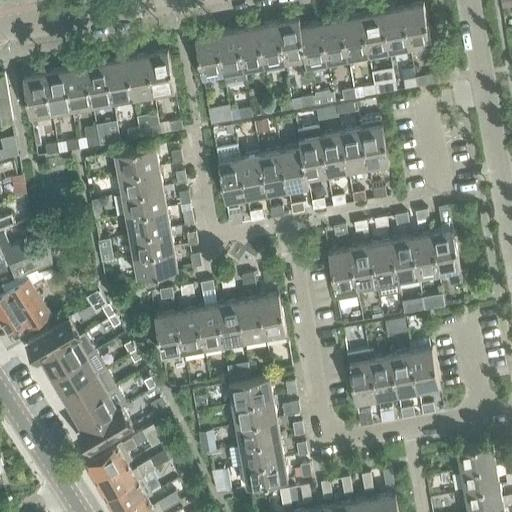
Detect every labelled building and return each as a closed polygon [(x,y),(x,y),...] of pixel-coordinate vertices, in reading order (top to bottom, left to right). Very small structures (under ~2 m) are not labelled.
[(424,1),(403,5),(411,46),(431,42),(424,1)] [(403,5),(383,9),(390,50),(411,46),(403,5)] [(383,9),(361,12),(369,54),(390,50),(383,9)] [(351,15),(341,17),(348,57),(351,57),(369,54),(361,12),(351,14),(351,15)] [(299,16),(278,20),(285,61),(306,57),(305,56),(306,56),(300,24),(299,16)] [(341,17),(321,20),(329,61),(348,57),(341,17)] [(278,20),(257,24),(265,65),(285,61),(278,20)] [(321,20),(300,24),(306,56),(305,56),(306,57),(308,65),(329,61),(321,20)] [(257,24),(237,28),(244,68),(265,65),(257,24)] [(237,28),(216,32),(223,72),(225,81),(246,78),(244,68),(237,28)] [(203,76),(223,72),(216,32),(195,35),(203,76)] [(167,49),(146,53),(154,94),(175,90),(167,49)] [(146,53),(126,57),(133,98),(154,94),(146,53)] [(126,57),(105,61),(113,101),(133,98),(126,57)] [(105,61),(85,64),(93,105),(113,101),(105,61)] [(85,64),(64,68),(72,109),(93,105),(85,64)] [(64,68),(44,72),(51,113),(72,109),(64,68)] [(427,82),(438,80),(436,71),(425,73),(427,82)] [(31,117),(51,113),(44,72),(23,76),(31,117)] [(0,123),(13,121),(4,73),(0,73),(0,123)] [(406,86),(418,84),(416,75),(404,77),(406,86)] [(385,90),(397,88),(395,79),(384,81),(385,90)] [(365,94),(377,91),(375,83),(363,85),(365,94)] [(343,88),(345,97),(355,95),(354,86),(343,88)] [(314,103),(336,99),(334,89),(312,93),(314,103)] [(302,105),(314,103),(312,93),(300,96),(302,105)] [(294,107),(292,97),(280,100),(282,109),(294,107)] [(273,111),(272,101),(260,104),(262,113),(273,111)] [(232,119),(230,110),(229,103),(208,107),(211,123),(232,119)] [(253,115),(251,105),(239,107),(241,117),(253,115)] [(291,112),(282,114),(283,121),(292,119),(291,112)] [(360,116),(361,124),(369,164),(390,160),(382,120),(381,112),(360,116)] [(268,116),(255,119),(257,131),(270,129),(268,116)] [(170,131),(182,128),(180,120),(168,122),(170,131)] [(159,124),(151,125),(153,134),(161,132),(159,124)] [(351,167),(369,164),(361,124),(351,126),(341,128),(348,168),(351,167)] [(139,128),(131,129),(132,138),(140,136),(139,128)] [(341,128),(320,132),(328,171),(348,168),(341,128)] [(120,140),(118,131),(106,133),(107,142),(120,140)] [(300,136),(302,145),(308,175),(328,171),(320,132),(300,136)] [(100,144),(98,135),(86,137),(88,146),(100,144)] [(79,148),(77,138),(65,141),(67,150),(79,148)] [(59,151),(57,142),(45,145),(46,154),(59,151)] [(115,153),(119,172),(159,165),(155,145),(115,153)] [(302,145),(281,149),(288,187),(309,183),(308,175),(302,145)] [(172,149),(174,162),(182,160),(180,148),(172,149)] [(281,149),(260,153),(268,191),(288,187),(281,149)] [(260,153),(240,156),(247,195),(259,193),(268,191),(260,153)] [(226,198),(247,195),(240,156),(219,161),(225,193),(226,198)] [(119,172),(123,193),(162,185),(159,165),(119,172)] [(175,170),(178,182),(186,181),(184,169),(175,170)] [(25,170),(13,172),(17,192),(29,190),(25,170)] [(387,193),(386,184),(374,187),(376,195),(387,193)] [(123,193),(127,213),(166,205),(162,185),(123,193)] [(366,197),(366,193),(365,188),(353,191),(354,199),(366,197)] [(179,191),(181,203),(190,201),(188,193),(187,189),(179,191)] [(347,200),(345,193),(345,192),(332,195),(334,203),(347,200)] [(315,206),(327,204),(325,196),(313,198),(315,206)] [(294,210),(305,208),(304,200),(292,202),(294,210)] [(274,214),(285,212),(283,204),(272,206),(274,214)] [(439,214),(450,212),(449,204),(438,206),(439,214)] [(127,213),(130,233),(170,225),(166,205),(127,213)] [(253,218),(265,215),(263,207),(251,209),(253,218)] [(418,218),(430,216),(428,208),(417,210),(418,218)] [(186,223),(194,221),(192,210),(184,211),(186,223)] [(231,221),(243,219),(242,211),(230,213),(231,221)] [(397,222),(409,220),(407,211),(396,214),(397,222)] [(0,225),(14,220),(10,212),(0,215),(0,225)] [(377,225),(388,223),(387,215),(375,217),(377,225)] [(356,229),(368,227),(367,219),(355,221),(356,229)] [(337,232),(348,230),(347,223),(336,225),(337,232)] [(130,233),(134,253),(174,246),(170,225),(130,233)] [(453,227),(432,230),(440,271),(460,267),(453,227)] [(47,246),(28,254),(22,239),(10,243),(4,228),(0,229),(0,264),(9,261),(15,276),(53,261),(47,246)] [(190,243),(198,241),(196,230),(188,231),(190,243)] [(432,230),(412,234),(420,274),(440,271),(432,230)] [(412,234),(391,238),(399,278),(420,274),(412,234)] [(391,238),(371,241),(378,281),(399,278),(391,238)] [(371,241),(350,245),(358,285),(378,281),(371,241)] [(359,292),(358,285),(350,245),(330,248),(339,296),(359,292)] [(178,267),(174,246),(134,253),(139,275),(178,267)] [(194,264),(202,263),(200,251),(192,252),(194,264)] [(266,277),(276,275),(275,267),(264,268),(266,277)] [(244,281),(256,279),(254,270),(243,273),(244,281)] [(224,285),(235,283),(234,274),(222,276),(224,285)] [(28,328),(51,314),(28,277),(0,294),(0,320),(9,334),(25,324),(28,328)] [(204,288),(215,286),(214,278),(202,280),(204,288)] [(183,292),(195,290),(193,282),(182,284),(183,292)] [(162,296),(174,294),(173,286),(161,288),(162,296)] [(87,296),(94,310),(108,301),(100,287),(87,296)] [(444,288),(404,296),(407,309),(447,301),(444,288)] [(279,290),(258,294),(266,334),(287,330),(279,290)] [(258,294),(238,298),(245,338),(266,334),(258,294)] [(238,298),(217,302),(225,341),(245,338),(238,298)] [(102,306),(108,316),(115,312),(109,302),(102,306)] [(217,302),(197,306),(204,345),(225,341),(217,302)] [(197,306),(176,309),(184,349),(204,345),(197,306)] [(162,353),(184,349),(176,309),(155,313),(162,353)] [(120,321),(115,312),(108,316),(113,325),(120,321)] [(39,357),(41,356),(40,356),(81,333),(80,332),(70,314),(28,338),(39,357)] [(49,365),(53,372),(96,347),(85,329),(80,332),(81,333),(40,356),(41,356),(47,367),(49,365)] [(124,343),(129,352),(136,348),(131,339),(124,343)] [(435,344),(412,348),(419,388),(442,384),(435,344)] [(379,396),(371,356),(369,346),(349,350),(358,399),(379,396)] [(54,380),(61,391),(106,365),(96,347),(53,372),(57,379),(54,380)] [(141,356),(136,348),(129,352),(134,360),(141,356)] [(412,348),(391,352),(399,392),(419,388),(412,348)] [(391,352),(371,356),(379,396),(399,392),(391,352)] [(234,361),(228,362),(231,375),(237,374),(234,361)] [(69,401),(73,408),(116,383),(106,365),(61,391),(67,402),(69,401)] [(230,380),(234,401),(274,394),(270,372),(230,380)] [(144,379),(149,388),(156,384),(150,375),(144,379)] [(288,391),(298,390),(295,378),(286,379),(288,391)] [(75,416),(81,427),(121,404),(122,405),(127,402),(116,383),(73,408),(77,415),(75,416)] [(161,392),(156,384),(149,388),(154,396),(161,392)] [(206,394),(196,395),(198,405),(208,403),(206,394)] [(234,401),(237,422),(278,414),(274,394),(234,401)] [(163,395),(151,402),(155,409),(167,401),(163,395)] [(292,412),(301,410),(299,399),(290,400),(292,412)] [(425,412),(437,409),(435,401),(423,403),(425,412)] [(132,423),(122,405),(121,404),(81,427),(79,427),(90,447),(132,423)] [(394,404),(380,406),(383,419),(396,416),(394,404)] [(405,415),(417,413),(415,404),(403,406),(405,415)] [(372,409),(361,411),(363,422),(375,420),(372,409)] [(237,422),(241,443),(282,436),(278,414),(237,422)] [(296,433),(305,431),(303,419),(294,421),(296,433)] [(163,437),(154,421),(143,427),(153,443),(163,437)] [(96,478),(127,460),(132,457),(127,448),(137,441),(132,433),(121,439),(85,460),(96,478)] [(241,443),(245,463),(285,456),(282,436),(241,443)] [(299,453),(309,451),(307,439),(297,441),(299,453)] [(459,447),(462,468),(498,461),(494,441),(459,447)] [(106,495),(137,477),(174,455),(168,446),(132,468),(127,460),(96,478),(106,495)] [(505,460),(511,458),(511,449),(503,451),(505,460)] [(289,477),(285,456),(245,463),(249,484),(289,477)] [(303,474),(313,472),(311,461),(301,462),(303,474)] [(462,468),(466,488),(501,481),(498,461),(462,468)] [(230,464),(215,467),(219,487),(234,484),(230,464)] [(386,484),(395,482),(392,467),(384,469),(386,484)] [(365,488),(374,486),(371,471),(362,473),(365,488)] [(353,490),(351,475),(342,476),(344,492),(353,490)] [(116,511),(117,511),(147,494),(152,491),(147,482),(142,485),(137,477),(106,495),(116,511)] [(324,495),(333,493),(330,478),(322,480),(324,495)] [(466,488),(470,508),(505,502),(501,481),(466,488)] [(304,499),(311,497),(309,482),(301,484),(304,499)] [(296,484),(289,485),(292,498),(298,497),(296,484)] [(283,503),(291,501),(289,486),(281,488),(283,503)] [(117,511),(156,511),(157,511),(180,497),(175,489),(152,503),(147,494),(117,511)] [(401,511),(397,491),(376,494),(379,511),(401,511)] [(379,511),(376,494),(356,498),(358,511),(379,511)] [(358,511),(356,498),(335,502),(337,511),(358,511)] [(337,511),(335,502),(315,506),(316,511),(337,511)] [(470,508),(470,511),(506,511),(505,502),(470,508)]
